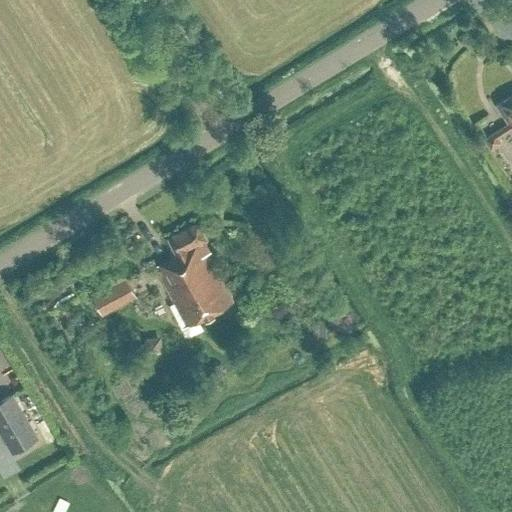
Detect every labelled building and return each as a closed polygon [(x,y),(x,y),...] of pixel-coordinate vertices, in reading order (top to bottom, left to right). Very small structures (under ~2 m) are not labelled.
[(511,91),(496,102),(508,120),(484,135),(490,145),(500,139),(498,135),(511,126),(511,91)] [(177,252),(155,263),(186,323),(233,299),(201,239),(206,237),(197,219),(168,235),(177,252)] [(93,292),(104,312),(137,295),(127,275),(93,292)] [(90,278),(85,281),(88,287),(94,284),(90,278)] [(40,434),(13,390),(0,397),(0,429),(13,450),(40,434)]
